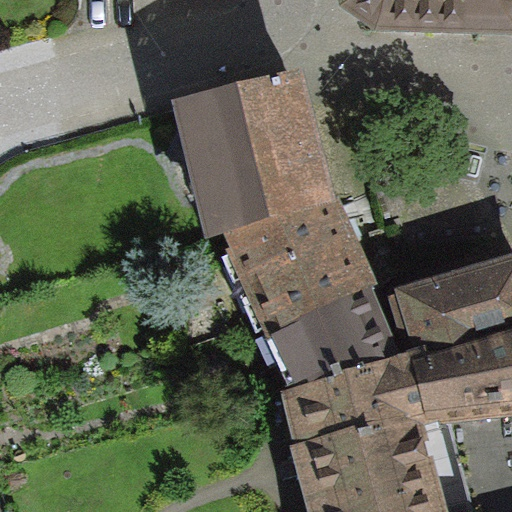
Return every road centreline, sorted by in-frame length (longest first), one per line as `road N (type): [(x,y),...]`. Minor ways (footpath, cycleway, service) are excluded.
road 1 (residential): [(0,110),(292,31)]
road 2 (residential): [(511,89),(292,31)]
